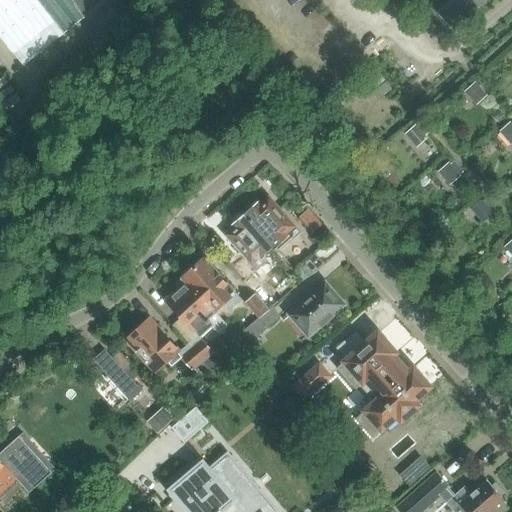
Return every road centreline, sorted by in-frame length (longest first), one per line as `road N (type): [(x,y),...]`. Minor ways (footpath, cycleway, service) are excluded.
road 1 (residential): [(511,420),(269,145)]
road 2 (residential): [(0,368),(123,293),(184,219),(269,145)]
